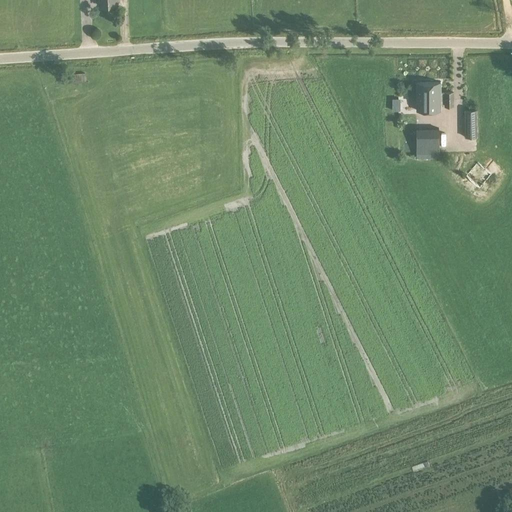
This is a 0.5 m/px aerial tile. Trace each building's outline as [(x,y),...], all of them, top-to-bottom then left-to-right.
[(85,73),(61,76),(61,84),(86,81),(85,73)] [(444,94),(440,94),(440,82),(416,83),(416,111),(440,110),(440,104),(444,104),(444,107),(454,107),(454,92),(444,92),(444,94)] [(476,110),(464,111),(465,137),(477,137),(476,110)] [(416,154),(439,154),(439,128),(416,128),(416,154)] [(465,176),(480,188),(492,174),(477,161),(465,176)]
